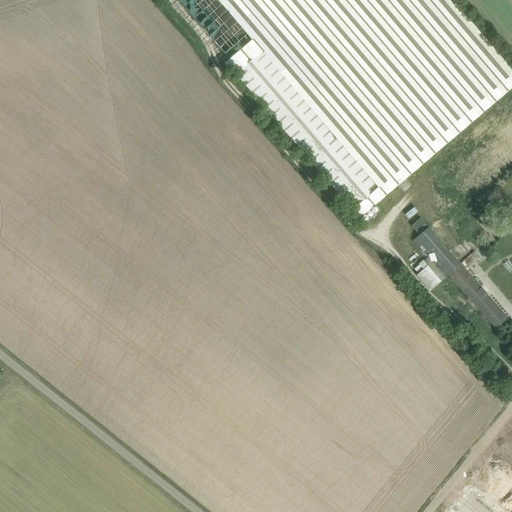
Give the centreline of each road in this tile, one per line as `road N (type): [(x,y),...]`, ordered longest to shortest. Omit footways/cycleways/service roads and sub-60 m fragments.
road 1 (unclassified): [(197,511),(0,352)]
road 2 (unclassified): [(428,511),(511,409)]
